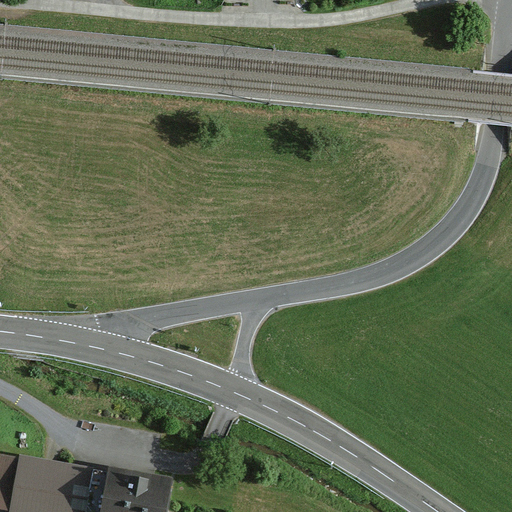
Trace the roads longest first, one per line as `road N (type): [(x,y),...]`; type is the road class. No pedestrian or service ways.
road 1 (tertiary): [(511,10),(468,209),(425,254),(383,278),(251,307)]
road 2 (track): [(0,1),(288,25),(426,0)]
road 3 (primary): [(430,511),(298,426),(237,399)]
road 4 (tertiary): [(251,307),(134,326),(95,350)]
road 5 (primary): [(237,399),(95,350)]
